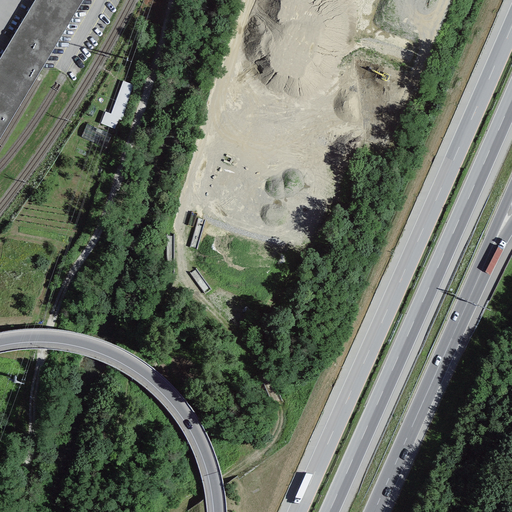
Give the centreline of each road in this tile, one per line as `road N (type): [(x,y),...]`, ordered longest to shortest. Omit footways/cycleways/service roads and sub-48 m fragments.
road 1 (track): [(174,511),(259,454),(280,425),(251,351),(173,256),(191,171),(250,0)]
road 2 (track): [(171,0),(97,234),(60,292),(9,511)]
road 3 (motorway): [(511,23),(297,511)]
road 4 (motorway): [(328,511),(511,97)]
road 5 (motorway): [(383,488),(511,186)]
road 6 (motorway): [(0,339),(73,339),(152,378),(200,440),(218,511)]
road 7 (motorway): [(383,488),(511,223)]
